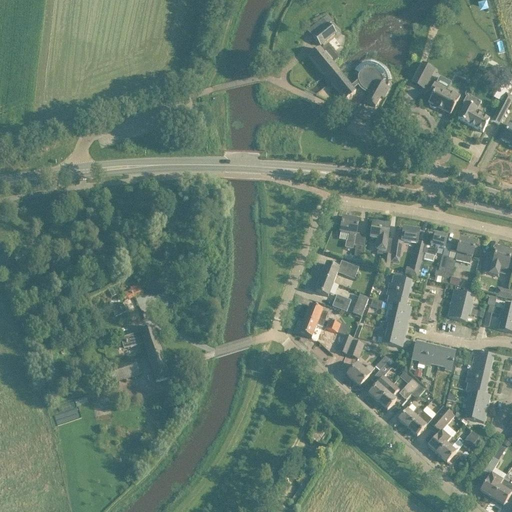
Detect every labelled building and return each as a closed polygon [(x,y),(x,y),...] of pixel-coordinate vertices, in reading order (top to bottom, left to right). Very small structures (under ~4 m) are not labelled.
[(312,37),(320,47),(336,34),(332,30),(334,28),(331,24),(329,25),(328,25),(312,37)] [(334,38),(323,47),(326,51),(323,54),(319,50),(309,59),(324,77),(322,79),(328,86),(330,84),(345,102),(355,94),(353,90),(359,85),(360,87),(362,88),(363,90),(365,91),(370,94),(365,103),(369,104),(375,108),(380,98),(383,99),(388,89),(382,86),(383,84),(383,82),(382,80),(381,78),(380,76),(379,74),(377,73),(376,72),(374,71),(372,70),(370,70),(368,70),(365,70),(364,71),(362,72),(360,73),(359,75),(358,77),(358,79),(358,81),(350,87),(331,65),(338,59),(332,53),(341,46),(334,38)] [(412,84),(424,91),(434,71),(422,64),(412,84)] [(369,104),(361,117),(371,122),(395,87),(383,81),(383,82),(383,84),(382,86),(388,89),(383,99),(380,98),(375,108),(369,104)] [(433,95),(428,105),(429,105),(430,108),(434,110),(436,109),(450,116),(460,97),(452,93),(450,97),(444,93),(446,90),(434,84),(429,93),(433,95)] [(493,98),(501,102),(491,123),(499,127),(511,101),(511,96),(498,89),(493,98)] [(477,110),(466,104),(458,120),(468,126),(469,125),(483,133),(489,121),(475,113),(477,110)] [(509,147),(511,148),(511,127),(509,126),(502,141),(510,145),(509,147)] [(343,219),(340,233),(346,234),(348,235),(347,242),(346,242),(345,248),(353,250),(354,245),(356,235),(358,222),(351,221),(351,219),(344,218),(344,220),(343,219)] [(372,225),(370,240),(379,241),(377,252),(377,253),(384,254),(383,256),(381,269),(390,271),(391,262),(393,252),(386,250),(387,240),(389,228),(372,225)] [(393,252),(391,262),(394,262),(395,254),(400,255),(402,243),(416,245),(410,270),(406,269),(405,274),(417,277),(423,254),(425,245),(417,243),(419,232),(403,230),(402,235),(395,234),(394,241),(393,252)] [(425,245),(423,254),(435,257),(437,249),(444,250),(447,238),(434,235),(432,241),(427,239),(425,245)] [(448,259),(443,279),(442,284),(450,286),(455,262),(470,266),(472,257),(475,245),(460,241),(457,254),(450,252),(448,259)] [(343,256),(342,260),(362,265),(362,262),(363,262),(365,247),(363,247),(356,246),(354,257),(343,256)] [(482,273),(498,277),(500,269),(508,270),(511,254),(496,250),(494,258),(486,256),(482,273)] [(435,277),(443,279),(448,259),(442,257),(438,273),(436,272),(435,277)] [(341,262),(339,268),(347,271),(344,277),(354,281),(359,269),(341,262)] [(326,265),(321,279),(333,284),(337,274),(339,270),(326,265)] [(390,285),(388,291),(408,295),(411,282),(402,280),(403,276),(395,274),(392,286),(390,285)] [(333,284),(321,279),(315,293),(328,298),(333,284)] [(139,284),(130,287),(134,297),(143,293),(139,284)] [(145,295),(158,295),(158,287),(146,286),(145,295)] [(405,308),(408,295),(388,291),(387,297),(389,297),(388,305),(393,306),(405,308)] [(455,292),(451,306),(471,310),(472,305),(470,304),(472,296),(455,292)] [(337,296),(332,308),(346,313),(351,302),(337,296)] [(352,314),(361,318),(368,300),(364,298),(359,296),(352,314)] [(489,306),(487,312),(492,314),(496,298),(489,296),(487,305),(489,306)] [(372,301),(370,309),(381,311),(383,304),(372,301)] [(502,312),(500,318),(511,320),(511,306),(506,305),(504,312),(502,312)] [(112,310),(115,317),(126,313),(123,306),(112,310)] [(389,315),(388,318),(407,323),(411,310),(405,308),(393,306),(392,313),(389,313),(389,315)] [(471,310),(451,306),(448,319),(465,323),(467,316),(470,316),(471,310)] [(310,307),(304,321),(323,328),(328,314),(310,307)] [(389,325),(387,332),(404,336),(407,323),(388,318),(382,317),(381,320),(387,322),(387,324),(389,325)] [(511,320),(500,318),(499,323),(501,324),(499,331),(511,334),(511,320)] [(323,328),(304,321),(299,335),(317,342),(319,336),(323,328)] [(328,321),(325,329),(337,334),(340,326),(328,321)] [(140,333),(145,349),(159,345),(156,337),(154,329),(140,333)] [(325,329),(322,337),(334,341),(334,342),(341,345),(338,353),(346,356),(347,356),(353,340),(345,337),(337,334),(325,329)] [(404,336),(387,332),(386,339),(383,339),(383,341),(378,340),(377,344),(382,345),(401,349),(404,336)] [(353,340),(347,356),(358,360),(364,346),(352,342),(353,341),(353,340)] [(326,343),(332,354),(338,351),(332,341),(326,343)] [(424,370),(424,366),(429,347),(416,344),(412,361),(419,363),(418,369),(424,370)] [(159,345),(145,349),(156,384),(169,380),(165,366),(159,345)] [(431,365),(438,367),(442,350),(429,347),(424,366),(430,368),(431,365)] [(442,350),(438,367),(445,369),(445,371),(451,373),(456,353),(442,350)] [(475,359),(473,366),(490,370),(493,357),(474,352),(472,358),(475,359)] [(375,368),(379,372),(390,361),(389,360),(384,357),(375,368)] [(101,371),(107,388),(140,375),(134,358),(101,371)] [(368,396),(378,404),(387,393),(393,387),(383,378),(391,369),(394,372),(398,368),(390,361),(379,372),(374,378),(380,382),(368,396)] [(347,377),(359,388),(369,377),(369,376),(374,370),(369,366),(364,372),(357,366),(347,377)] [(469,373),(467,379),(487,383),(490,370),(473,366),(471,374),(469,373)] [(484,396),(487,383),(467,379),(466,385),(468,385),(467,393),(472,394),(484,396)] [(411,396),(419,387),(411,381),(399,395),(406,401),(411,396)] [(387,393),(378,404),(387,412),(396,402),(393,399),(399,392),(393,387),(387,393)] [(425,391),(419,387),(411,396),(416,401),(425,391)] [(486,411),(490,398),(484,396),(472,394),(471,401),(468,400),(467,406),(486,411)] [(486,411),(467,406),(466,412),(468,413),(466,420),(483,424),(486,411)] [(429,424),(434,429),(449,413),(443,408),(432,421),(422,413),(408,430),(417,438),(429,424)] [(398,422),(408,430),(422,413),(418,409),(412,416),(407,411),(398,422)] [(428,448),(437,456),(452,439),(452,438),(453,437),(444,430),(454,418),(449,413),(434,429),(440,434),(428,448)] [(320,444),(324,446),(332,433),(329,431),(320,444)] [(452,439),(437,456),(447,464),(463,446),(468,451),(479,439),(472,433),(463,443),(459,440),(457,443),(452,439)] [(493,459),(486,470),(492,473),(499,463),(493,459)] [(491,475),(480,492),(492,500),(503,482),(491,475)] [(503,482),(492,500),(504,507),(509,499),(511,495),(510,495),(511,492),(511,487),(503,482)]
